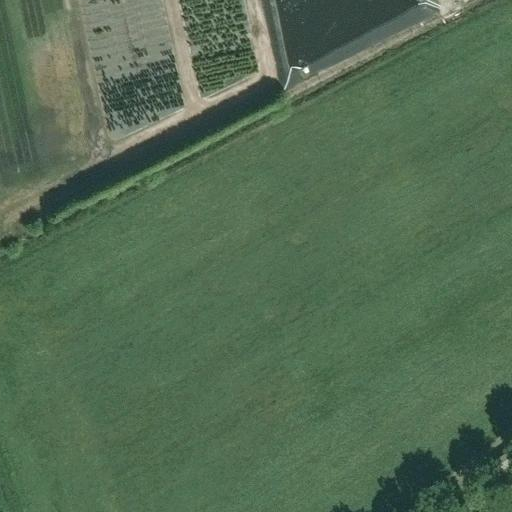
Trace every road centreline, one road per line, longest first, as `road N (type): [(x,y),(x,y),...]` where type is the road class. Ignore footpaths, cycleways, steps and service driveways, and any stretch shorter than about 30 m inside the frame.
road 1 (track): [(0,216),(85,183),(264,90),(272,59),(259,0)]
road 2 (track): [(85,183),(45,0)]
road 3 (track): [(149,0),(177,131)]
